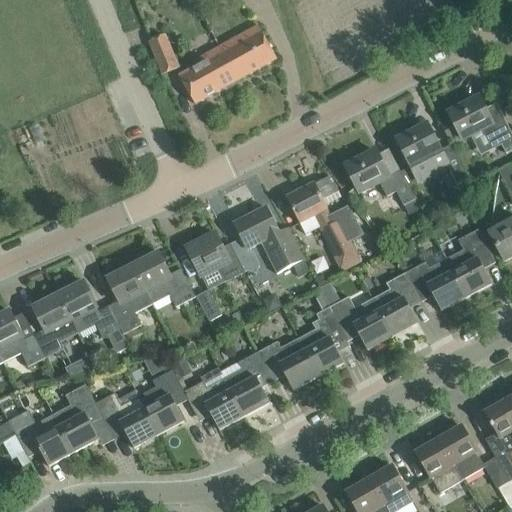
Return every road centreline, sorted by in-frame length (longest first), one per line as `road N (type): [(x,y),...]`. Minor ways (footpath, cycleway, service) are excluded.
road 1 (tertiary): [(180,190),(511,34)]
road 2 (unclassified): [(209,496),(511,333)]
road 3 (residential): [(100,0),(180,190)]
road 4 (tertiary): [(0,271),(180,190)]
road 5 (unclassified): [(48,511),(82,499),(209,496)]
